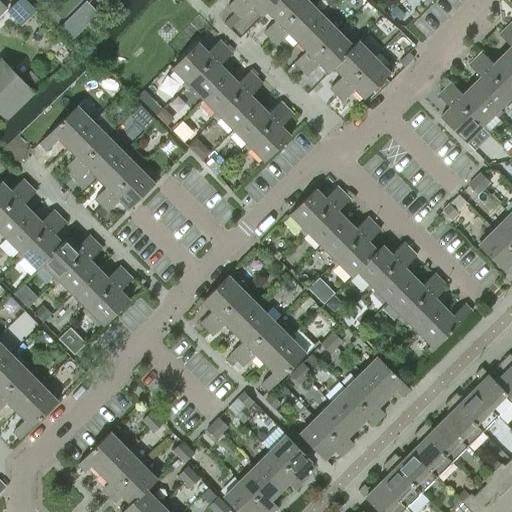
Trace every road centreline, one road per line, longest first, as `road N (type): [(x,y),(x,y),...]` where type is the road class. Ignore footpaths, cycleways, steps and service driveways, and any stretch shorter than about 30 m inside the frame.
road 1 (residential): [(139,339),(312,165),(336,161)]
road 2 (residential): [(23,511),(22,466),(101,392),(112,366),(139,339)]
road 3 (residential): [(336,161),(474,297)]
road 4 (residential): [(383,115),(480,0)]
